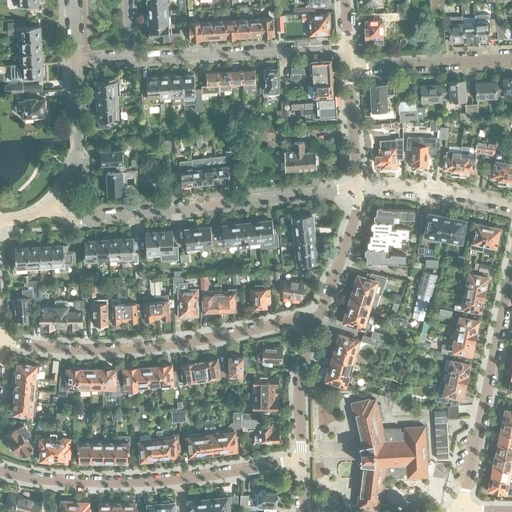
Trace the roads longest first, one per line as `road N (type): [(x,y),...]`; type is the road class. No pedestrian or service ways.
road 1 (residential): [(0,344),(139,350),(315,322)]
road 2 (residential): [(48,208),(68,223),(358,188)]
road 3 (residential): [(0,472),(136,484),(300,459)]
road 4 (residential): [(462,505),(511,270)]
road 5 (residential): [(128,61),(348,45)]
road 6 (residential): [(349,67),(511,59)]
road 7 (residential): [(48,208),(78,148),(73,65)]
road 8 (residential): [(315,322),(358,188)]
road 9 (residential): [(300,459),(299,396),(315,322)]
road 10 (residential): [(511,206),(447,190),(380,186)]
road 11 (residential): [(358,188),(349,67)]
